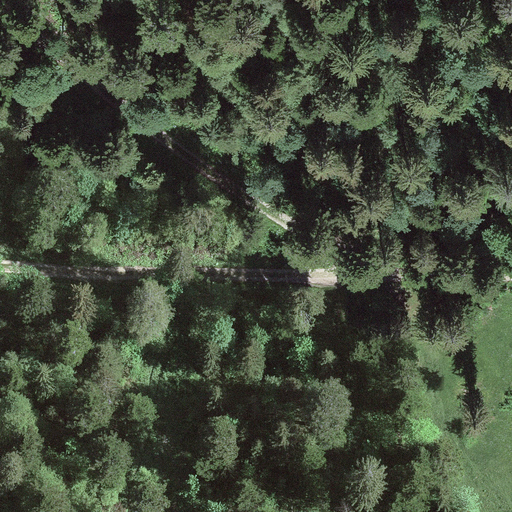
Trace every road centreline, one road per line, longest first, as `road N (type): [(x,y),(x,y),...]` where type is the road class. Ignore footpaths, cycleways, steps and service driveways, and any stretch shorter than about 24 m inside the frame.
road 1 (track): [(511,276),(136,276),(0,265)]
road 2 (track): [(383,275),(193,155),(3,0)]
